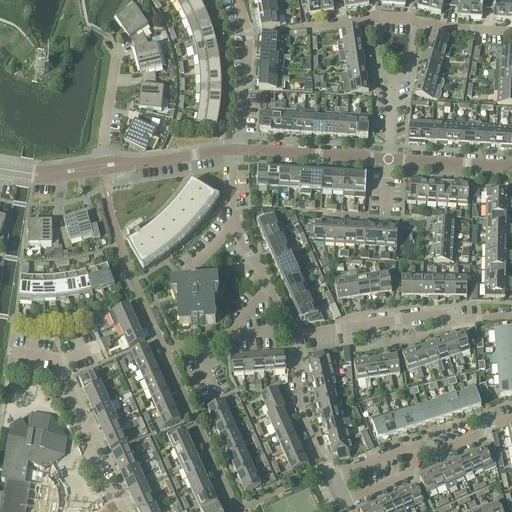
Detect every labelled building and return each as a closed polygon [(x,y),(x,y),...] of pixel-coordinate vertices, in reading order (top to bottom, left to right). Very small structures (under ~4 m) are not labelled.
[(178,5),(181,11),(200,1),(199,0),(180,0),(176,2),(178,5)] [(310,15),(322,13),(319,0),(301,0),(302,7),(308,6),(310,15)] [(332,2),(338,1),(337,0),(319,0),(322,13),(334,11),(332,2)] [(343,0),(345,9),(357,7),(356,0),(337,0),(338,1),(342,0),(343,0)] [(419,0),(417,8),(429,11),(432,0),(419,0)] [(443,5),(451,7),(452,0),(432,0),(429,11),(441,14),(443,5)] [(458,17),(470,18),(471,0),(452,0),(451,7),(458,7),(458,17)] [(483,9),(489,9),(489,0),(471,0),(470,18),(482,18),(483,9)] [(494,19),(506,20),(507,0),(489,0),(489,9),(494,10),(494,19)] [(183,14),(186,19),(205,10),(204,9),(200,1),(181,11),(183,14)] [(116,20),(123,29),(141,16),(132,3),(121,12),(123,14),(116,20)] [(258,7),(260,18),(278,15),(278,17),(284,16),(284,12),(278,13),(276,4),(258,7)] [(187,23),(189,28),(209,21),(207,17),(205,10),(186,19),(187,23)] [(278,15),(260,18),(262,29),(280,26),(278,17),(278,15)] [(131,38),(134,44),(146,38),(143,33),(141,31),(148,26),(141,16),(123,29),(129,39),(131,38)] [(191,32),(193,37),(213,31),(210,24),(209,21),(189,28),(191,32)] [(342,30),(343,41),(361,39),(359,27),(342,30)] [(194,42),(195,47),(216,42),(216,40),(213,31),(193,37),(194,42)] [(433,32),(429,43),(446,48),(449,37),(433,32)] [(262,35),(261,46),(283,47),(283,48),(285,48),(286,37),(280,36),(262,35)] [(134,50),(137,62),(160,56),(157,44),(149,46),(148,44),(148,43),(146,38),(134,44),(136,49),(134,50)] [(343,41),(345,52),(362,49),(361,39),(343,41)] [(197,52),(198,56),(218,52),(218,50),(216,42),(195,47),(197,52)] [(429,43),(426,53),(443,58),(449,59),(452,48),(446,48),(429,43)] [(261,46),(261,56),(278,57),(278,59),(284,60),(284,56),(283,56),(283,48),(283,47),(261,46)] [(341,63),(347,63),(364,60),(362,49),(345,52),(339,53),(341,63)] [(502,54),(502,61),(511,61),(511,49),(500,49),(500,54),(502,54)] [(198,61),(199,66),(220,63),(220,59),(218,52),(198,56),(198,61)] [(426,53),(424,64),(440,68),(443,58),(426,53)] [(142,73),(143,79),(155,78),(155,72),(154,72),(154,70),(163,67),(160,56),(137,62),(140,73),(142,73)] [(261,56),(260,67),(278,69),(278,68),(284,69),(285,60),(284,60),(278,59),(278,57),(261,56)] [(34,69),(38,74),(44,75),(48,71),(49,66),(45,61),(39,60),(38,61),(36,61),(36,63),(35,64),(34,69)] [(347,63),(348,74),(366,71),(364,60),(347,63)] [(496,61),(496,71),(511,72),(511,61),(502,61),(496,61)] [(200,69),(200,76),(221,74),(221,67),(220,63),(199,66),(200,69)] [(424,64),(421,74),(438,79),(440,68),(424,64)] [(260,67),(259,78),(277,79),(277,81),(283,81),(283,77),(277,77),(278,69),(260,67)] [(342,83),(344,85),(367,81),(366,71),(348,74),(343,74),(341,77),(342,83)] [(494,82),(495,82),(511,83),(511,72),(496,71),(494,71),(494,82)] [(200,78),(200,85),(222,85),(222,77),(221,74),(200,76),(200,78)] [(421,74),(418,85),(441,91),(443,89),(445,84),(444,81),(437,79),(438,79),(421,74)] [(141,85),(140,97),(163,100),(164,87),(155,86),(155,84),(155,78),(143,79),(143,85),(141,85)] [(277,79),(259,78),(259,89),(283,90),(283,81),(277,81),(277,79)] [(367,81),(344,85),(343,88),(344,93),(346,96),(369,92),(367,81)] [(494,93),(497,93),(511,93),(511,83),(495,82),(494,93)] [(314,91),(313,83),(305,83),(306,92),(314,91)] [(200,88),(200,95),(221,96),(222,87),(222,85),(200,85),(200,88)] [(441,91),(418,85),(415,95),(432,100),(438,102),(440,99),(442,94),(441,91)] [(511,93),(497,93),(497,104),(511,104),(511,93)] [(200,97),(199,105),(220,107),(221,98),(221,96),(200,95),(200,97)] [(163,100),(140,97),(139,109),(147,110),(147,113),(149,113),(149,110),(162,111),(163,100)] [(199,112),(198,114),(219,118),(219,117),(220,109),(220,107),(199,105),(199,106),(199,112)] [(260,131),(271,132),(272,114),(274,114),(274,110),(270,109),(270,112),(261,111),(260,131)] [(303,134),(304,116),(305,110),(296,109),(296,111),(295,116),(294,116),(292,133),(303,134)] [(271,132),(282,133),(283,115),(283,110),(274,110),(274,114),(272,114),(271,132)] [(282,133),(292,133),(294,116),(295,116),(296,111),(292,111),(291,116),(283,115),(282,133)] [(303,134),(314,135),(315,117),(317,117),(317,112),(313,112),(313,117),(304,116),(303,134)] [(325,135),(336,136),(337,118),(339,118),(339,114),(335,113),(335,114),(327,113),(326,118),(325,135)] [(219,118),(198,114),(197,118),(196,124),(217,129),(218,123),(219,118)] [(336,136),(346,137),(347,119),(348,119),(348,114),(339,114),(339,118),(337,118),(336,136)] [(125,142),(146,153),(150,145),(147,143),(150,138),(152,139),(156,131),(149,127),(150,125),(152,119),(139,115),(137,122),(135,121),(125,142)] [(346,137),(357,137),(358,120),(360,120),(360,115),(356,115),(356,119),(348,119),(347,119),(346,137)] [(358,120),(357,137),(368,138),(370,115),(360,115),(360,120),(358,120)] [(314,135),(325,135),(326,118),(317,117),(315,117),(314,135)] [(437,144),(442,145),(443,123),(438,122),(438,125),(432,124),(431,142),(437,142),(437,144)] [(409,143),(420,143),(421,124),(410,123),(409,143)] [(446,143),(453,143),(454,123),(443,123),(442,145),(446,145),(446,143)] [(458,146),(463,146),(465,124),(454,123),(453,143),(458,144),(458,146)] [(468,144),(474,144),(476,123),(470,123),(469,124),(465,124),(463,146),(468,146),(468,144)] [(480,147),(485,148),(486,125),(482,125),(482,123),(476,123),(474,144),(480,145),(480,147)] [(425,141),(431,142),(432,124),(421,124),(420,143),(425,144),(425,141)] [(489,146),(496,146),(497,128),(492,128),(492,126),(486,125),(485,148),(489,148),(489,146)] [(501,149),(506,149),(508,127),(502,126),(502,129),(497,128),(496,146),(501,146),(501,149)] [(258,187),(268,188),(269,170),(259,169),(258,169),(257,178),(252,178),(252,190),(257,190),(258,187)] [(268,188),(279,188),(280,170),(269,170),(268,188)] [(279,188),(290,189),(291,171),(280,170),(279,188)] [(290,189),(300,190),(302,172),(291,171),(290,189)] [(300,190),(311,190),(312,172),(302,172),(300,190)] [(311,190),(322,191),(323,173),(312,172),(311,190)] [(322,191),(333,192),(334,174),(323,173),(322,191)] [(333,192),(344,193),(345,175),(334,174),(333,192)] [(343,198),(354,198),(355,175),(345,175),(344,193),(343,198)] [(355,175),(354,198),(365,199),(366,194),(367,175),(366,175),(366,176),(355,175)] [(406,201),(417,202),(418,179),(413,179),(413,181),(407,181),(406,201)] [(417,202),(427,203),(428,182),(422,182),(422,179),(418,179),(417,202)] [(427,203),(437,203),(438,180),(434,180),(433,183),(428,182),(427,203)] [(437,203),(447,204),(448,184),(442,183),(442,181),(438,180),(437,203)] [(150,228),(128,243),(144,272),(156,264),(166,257),(175,250),(185,241),(193,233),(201,224),(208,216),(214,207),(220,198),(192,181),(189,186),(185,191),(179,199),(172,207),(166,214),(158,221),(150,228)] [(447,204),(457,205),(459,182),(454,181),(454,184),(448,184),(447,204)] [(459,182),(457,205),(468,205),(469,185),(463,184),(463,182),(459,182)] [(487,188),(486,205),(511,205),(511,199),(507,199),(507,192),(503,192),(503,189),(487,188)] [(511,205),(486,205),(486,219),(506,219),(506,212),(511,212),(511,205)] [(257,224),(262,234),(278,226),(274,217),(276,215),(274,211),(261,210),(265,219),(257,223),(257,224)] [(87,213),(75,216),(82,239),(93,235),(94,240),(101,238),(95,219),(89,221),(87,213)] [(82,239),(75,216),(64,220),(68,234),(62,235),(66,248),(72,246),(71,242),(82,239)] [(486,219),(486,232),(511,232),(511,225),(506,226),(506,219),(486,219)] [(314,243),(325,243),(326,221),(321,220),(321,223),(316,223),(315,227),(307,226),(307,234),(310,234),(309,239),(314,240),(314,243)] [(433,226),(432,231),(456,232),(456,222),(436,220),(435,226),(433,226)] [(41,244),(40,221),(28,221),(28,236),(25,236),(24,249),(30,249),(29,244),(41,244)] [(52,221),(40,221),(41,244),(52,244),(52,249),(59,249),(59,236),(53,236),(52,221)] [(325,243),(335,244),(336,224),(330,223),(330,221),(326,221),(325,243)] [(335,244),(345,245),(346,222),(342,221),(342,224),(336,224),(335,244)] [(345,245),(355,245),(357,225),(350,225),(351,222),(346,222),(345,245)] [(355,245),(365,246),(367,223),(362,223),(362,225),(357,225),(355,245)] [(365,246),(376,247),(377,226),(371,226),(371,223),(367,223),(365,246)] [(126,240),(128,243),(150,228),(147,226),(144,228),(141,224),(127,233),(130,238),(126,240)] [(376,247),(386,247),(387,224),(383,224),(382,227),(377,226),(376,247)] [(387,224),(386,247),(397,248),(398,228),(391,227),(392,224),(387,224)] [(262,234),(266,243),(282,236),(278,226),(262,234)] [(435,235),(434,241),(455,242),(456,232),(432,231),(432,235),(435,235)] [(511,232),(486,232),(486,245),(506,245),(506,239),(511,238),(511,232)] [(266,243),(271,253),(287,246),(282,236),(266,243)] [(431,247),(431,251),(454,252),(455,242),(434,241),(434,247),(431,247)] [(486,245),(485,258),(511,258),(511,252),(506,252),(506,245),(486,245)] [(271,253),(275,263),(291,256),(287,246),(271,253)] [(454,252),(431,251),(431,256),(434,256),(433,262),(454,263),(454,252)] [(275,263),(279,273),(296,266),(291,256),(275,263)] [(511,258),(485,258),(485,271),(506,272),(506,265),(511,265),(511,258)] [(32,303),(32,299),(33,278),(29,278),(28,278),(29,267),(30,264),(23,263),(23,267),(22,277),(20,298),(20,302),(32,303)] [(99,269),(97,270),(103,290),(107,288),(115,285),(107,266),(99,269)] [(279,273),(284,283),(300,275),(296,266),(279,273)] [(90,272),(86,273),(91,293),(98,291),(103,290),(97,270),(90,272)] [(375,271),(376,276),(378,276),(382,298),(386,297),(385,294),(392,293),(389,274),(380,275),(380,270),(375,271)] [(485,271),(485,285),(511,284),(511,278),(505,278),(506,272),(485,271)] [(345,274),(345,277),(349,300),(356,299),(356,302),(360,302),(357,279),(356,272),(345,274)] [(417,297),(423,297),(424,278),(415,278),(415,273),(411,272),(411,278),(413,278),(413,301),(417,301),(417,297)] [(82,274),(76,275),(80,295),(87,294),(91,293),(86,273),(82,274)] [(438,297),(445,298),(445,278),(437,278),(437,273),(432,273),(432,278),(435,278),(434,301),(438,301),(438,297)] [(456,278),(456,301),(460,301),(460,298),(467,298),(467,279),(458,278),(458,273),(454,273),(454,278),(456,278)] [(284,283),(288,293),(308,283),(304,274),(300,276),(300,275),(284,283)] [(76,275),(65,277),(68,297),(77,296),(80,295),(76,275)] [(378,276),(376,276),(367,277),(370,296),(377,295),(378,299),(382,298),(378,276)] [(68,297),(65,277),(54,278),(56,299),(56,302),(68,301),(68,297)] [(345,277),(334,278),(339,305),(343,304),(342,301),(349,300),(345,277)] [(367,277),(357,279),(360,302),(364,301),(364,297),(370,296),(367,277)] [(32,299),(32,303),(44,303),(44,299),(44,278),(43,278),(36,278),(33,278),(32,299)] [(53,278),(44,278),(44,299),(48,299),(56,299),(54,278),(53,278)] [(409,301),(413,301),(413,278),(411,278),(402,278),(402,297),(409,297),(409,301)] [(430,301),(434,301),(435,278),(432,278),(424,278),(423,297),(430,297),(430,301)] [(452,301),(456,301),(456,278),(454,278),(445,278),(445,298),(452,298),(452,301)] [(214,301),(211,300),(213,291),(219,291),(218,279),(172,282),(173,294),(178,294),(180,326),(192,325),(191,322),(204,321),(204,324),(216,324),(214,301)] [(288,293),(293,302),(309,295),(309,296),(313,294),(308,283),(288,293)] [(511,284),(485,285),(485,298),(505,299),(505,292),(511,291),(511,284)] [(293,302),(297,312),(313,305),(309,296),(309,295),(293,302)] [(329,307),(335,320),(341,318),(335,304),(329,307)] [(114,326),(119,324),(135,317),(129,305),(109,314),(114,326)] [(313,305),(297,312),(301,322),(302,323),(308,320),(310,324),(324,322),(323,320),(320,314),(318,315),(313,305)] [(119,324),(124,336),(140,329),(135,317),(119,324)] [(494,332),(495,344),(511,342),(511,327),(510,327),(498,328),(497,328),(497,329),(496,329),(496,330),(495,330),(495,331),(495,332),(494,332)] [(140,329),(124,336),(129,348),(145,341),(140,329)] [(456,333),(452,334),(460,356),(462,355),(470,352),(464,334),(457,336),(456,333)] [(450,339),(443,341),(449,359),(458,356),(459,361),(463,360),(462,355),(460,356),(452,334),(449,335),(450,339)] [(436,340),(432,341),(439,363),(441,362),(449,359),(443,341),(437,343),(436,340)] [(429,346),(423,348),(429,366),(437,363),(439,368),(443,367),(441,362),(439,363),(432,341),(428,342),(429,346)] [(511,342),(495,344),(496,354),(511,352),(511,342)] [(131,353),(136,362),(152,355),(147,346),(131,353)] [(415,347),(412,348),(419,369),(421,369),(429,366),(423,348),(416,350),(415,347)] [(417,370),(418,375),(422,374),(421,369),(419,369),(412,348),(408,349),(409,353),(402,355),(408,373),(417,370)] [(310,361),(313,372),(331,367),(329,356),(325,357),(324,352),(312,355),(313,360),(310,361)] [(511,352),(496,354),(497,365),(511,363),(511,352)] [(284,354),(274,355),(275,372),(287,371),(286,363),(285,363),(284,354)] [(390,354),(386,355),(389,377),(392,377),(400,375),(397,357),(390,358),(390,354)] [(136,362),(140,372),(156,365),(152,355),(136,362)] [(274,355),(263,356),(265,373),(275,372),(274,355)] [(382,359),(376,360),(379,379),(387,378),(388,383),(392,382),(392,377),(389,377),(386,355),(382,355),(382,359)] [(253,356),(243,357),(244,374),(255,374),(253,356)] [(263,356),(253,356),(255,374),(265,373),(263,356)] [(244,374),(243,357),(233,358),(234,375),(244,374)] [(369,357),(365,358),(368,380),(370,380),(379,379),(376,360),(369,361),(369,357)] [(366,381),(367,386),(371,385),(370,380),(368,380),(365,358),(360,359),(361,362),(354,363),(357,382),(366,381)] [(511,363),(497,365),(498,376),(511,374),(511,363)] [(140,372),(144,381),(160,374),(156,365),(140,372)] [(313,372),(316,382),(334,378),(331,367),(313,372)] [(80,381),(95,374),(93,370),(78,376),(80,381)] [(80,381),(84,391),(101,384),(96,373),(95,374),(80,381)] [(144,381),(148,390),(164,383),(160,374),(144,381)] [(511,374),(498,376),(499,387),(511,385),(511,374)] [(316,382),(318,392),(318,393),(333,389),(333,390),(337,389),(334,378),(316,382)] [(15,383),(18,388),(24,384),(20,379),(15,383)] [(148,390),(152,400),(168,393),(164,383),(148,390)] [(84,391),(89,401),(105,394),(101,384),(84,391)] [(511,385),(499,387),(500,398),(511,396),(511,385)] [(465,389),(466,393),(472,410),(481,407),(474,386),(465,389)] [(261,396),(265,406),(281,399),(276,389),(271,392),(261,396)] [(315,393),(318,404),(336,400),(333,390),(333,389),(318,393),(318,392),(315,393)] [(455,392),(446,395),(453,416),(462,413),(457,396),(455,392)] [(152,400),(156,409),(172,402),(168,393),(152,400)] [(466,393),(457,396),(462,413),(472,410),(466,393)] [(89,401),(93,411),(110,404),(105,394),(89,401)] [(437,398),(438,402),(444,420),(453,416),(446,395),(437,398)] [(265,406),(269,415),(283,409),(283,410),(285,409),(281,399),(265,406)] [(318,404),(320,415),(338,410),(336,400),(318,404)] [(156,409),(161,418),(176,411),(172,402),(156,409)] [(208,409),(212,418),(228,411),(224,402),(208,409)] [(438,402),(429,405),(434,423),(444,420),(438,402)] [(93,411),(98,421),(114,413),(110,404),(93,411)] [(429,405),(419,408),(425,426),(434,423),(429,405)] [(409,407),(400,410),(407,432),(416,429),(410,411),(409,407)] [(419,408),(410,411),(416,429),(425,426),(419,408)] [(267,416),(271,425),(287,418),(283,410),(283,409),(269,415),(267,416)] [(323,425),(326,425),(326,424),(341,421),(341,420),(338,410),(320,415),(323,425)] [(400,410),(390,413),(397,435),(407,432),(400,410)] [(176,411),(161,418),(165,428),(181,421),(176,411)] [(212,418),(216,428),(232,421),(228,411),(212,418)] [(98,421),(102,431),(119,423),(114,413),(98,421)] [(390,413),(381,416),(388,438),(397,435),(390,413)] [(36,511),(44,470),(46,470),(65,456),(68,439),(52,417),(33,414),(18,424),(10,430),(2,482),(6,483),(4,494),(0,492),(0,511),(36,511)] [(388,438),(381,416),(371,420),(378,441),(388,438)] [(271,425),(276,435),(291,428),(287,418),(271,425)] [(326,424),(326,425),(329,435),(347,430),(344,419),(341,420),(341,421),(326,424)] [(216,428),(221,437),(236,430),(232,421),(216,428)] [(102,431),(106,440),(123,433),(119,423),(102,431)] [(276,435),(280,444),(296,437),(291,428),(276,435)] [(167,435),(174,450),(190,442),(186,432),(182,434),(180,429),(167,435)] [(221,437),(225,446),(240,439),(236,430),(221,437)] [(329,435),(331,446),(350,441),(347,430),(329,435)] [(123,433),(106,440),(111,451),(128,443),(123,433)] [(368,435),(363,438),(369,451),(374,449),(368,435)] [(280,444),(284,453),(300,446),(296,437),(280,444)] [(225,446),(229,455),(245,448),(240,439),(225,446)] [(350,441),(331,446),(334,456),(337,455),(338,461),(350,458),(349,452),(352,451),(350,441)] [(174,450),(178,460),(195,452),(190,442),(174,450)] [(112,454),(117,464),(133,457),(138,454),(134,444),(129,446),(112,454)] [(284,453),(288,463),(304,456),(300,446),(284,453)] [(229,455),(233,465),(249,458),(245,448),(229,455)] [(485,449),(476,453),(483,469),(483,470),(484,473),(496,468),(492,450),(487,453),(485,449)] [(178,460),(183,470),(199,462),(195,452),(178,460)] [(476,453),(467,457),(474,474),(483,470),(483,469),(476,453)] [(304,456),(288,463),(292,472),(308,465),(304,456)] [(117,464),(121,474),(138,466),(133,457),(117,464)] [(467,457),(457,461),(465,478),(474,474),(467,457)] [(233,465),(237,474),(253,467),(249,458),(233,465)] [(274,469),(278,467),(280,466),(278,460),(271,463),(274,469)] [(457,461),(448,465),(455,482),(465,478),(457,461)] [(183,470),(187,479),(204,472),(199,462),(183,470)] [(448,465),(439,470),(446,486),(448,491),(457,487),(455,482),(448,465)] [(121,474),(126,484),(142,476),(138,466),(121,474)] [(237,474),(242,485),(258,478),(253,467),(237,474)] [(439,470),(429,474),(437,490),(446,486),(439,470)] [(187,479),(191,489),(208,482),(204,472),(187,479)] [(437,490),(429,474),(419,478),(426,495),(437,490)] [(126,484),(130,493),(147,486),(142,476),(126,484)] [(258,478),(242,485),(246,493),(261,486),(258,478)] [(191,489),(196,499),(213,492),(208,482),(191,489)] [(130,493),(135,503),(151,496),(147,486),(130,493)] [(416,486),(407,490),(414,507),(423,502),(416,486)] [(407,490),(398,494),(405,511),(414,507),(407,490)] [(196,499),(200,509),(217,502),(213,492),(196,499)] [(398,494),(388,499),(394,511),(405,511),(398,494)] [(135,503),(138,511),(141,511),(155,506),(151,496),(135,503)] [(498,503),(489,507),(490,511),(502,511),(505,510),(503,496),(496,499),(498,503)] [(394,511),(388,499),(379,503),(383,511),(394,511)] [(201,511),(221,511),(217,502),(200,509),(201,511)] [(383,511),(379,503),(370,507),(371,511),(383,511)]
